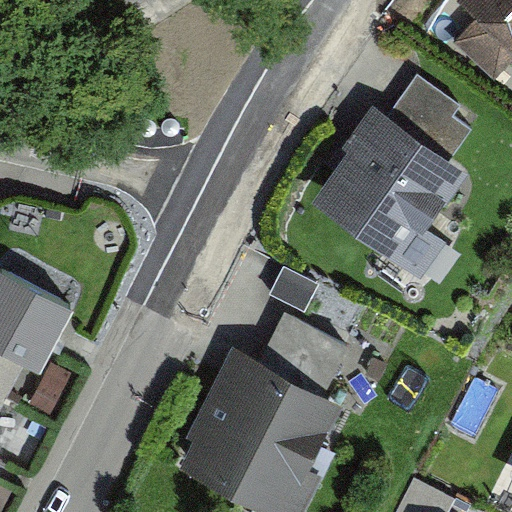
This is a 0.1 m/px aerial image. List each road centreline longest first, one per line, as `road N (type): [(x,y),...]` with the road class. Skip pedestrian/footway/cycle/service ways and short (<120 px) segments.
road 1 (tertiary): [(67,511),(226,209)]
road 2 (tertiary): [(226,209),(351,0)]
road 3 (residential): [(226,209),(0,145)]
